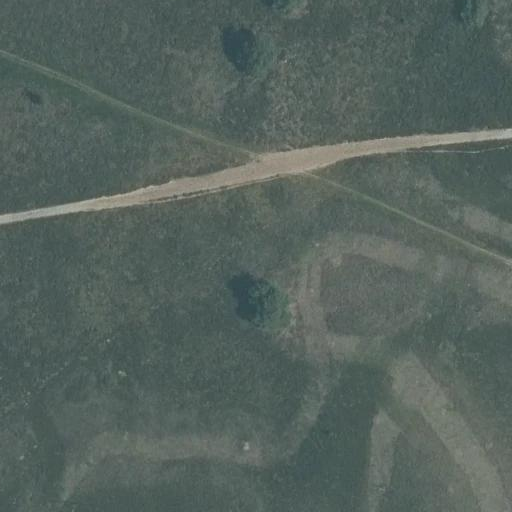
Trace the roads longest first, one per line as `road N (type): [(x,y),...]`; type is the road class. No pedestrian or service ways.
road 1 (track): [(0,57),(279,162)]
road 2 (track): [(279,162),(0,217)]
road 3 (track): [(511,261),(279,162)]
road 4 (track): [(279,162),(511,136)]
